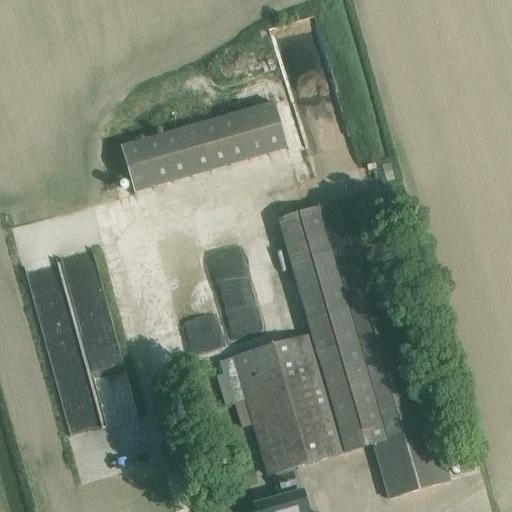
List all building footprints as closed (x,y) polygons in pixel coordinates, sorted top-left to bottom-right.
[(206,60),(175,70),(182,90),(213,81),(206,60)] [(289,151),(275,103),(122,147),(136,195),(289,151)] [(385,192),(369,196),(378,225),(395,220),(387,195),(386,191),(385,192)] [(371,446),(433,429),(446,425),(440,406),(430,409),(377,225),(368,193),(278,219),(312,336),(346,454),(371,446)] [(49,224),(18,231),(67,436),(136,419),(114,327),(76,336),(49,224)] [(265,307),(295,299),(278,239),(249,247),(265,307)] [(207,248),(225,333),(255,326),(236,241),(207,248)] [(136,294),(150,360),(177,354),(163,289),(136,294)] [(269,476),(273,475),(295,469),(295,468),(346,454),(312,336),(220,362),(224,375),(219,376),(227,406),(235,404),(243,429),(255,425),(269,476)] [(433,429),(371,446),(387,501),(449,483),(433,429)] [(295,469),(273,475),(281,500),(255,507),(256,511),(308,511),(303,492),(299,494),(296,483),(299,482),(295,469)]
